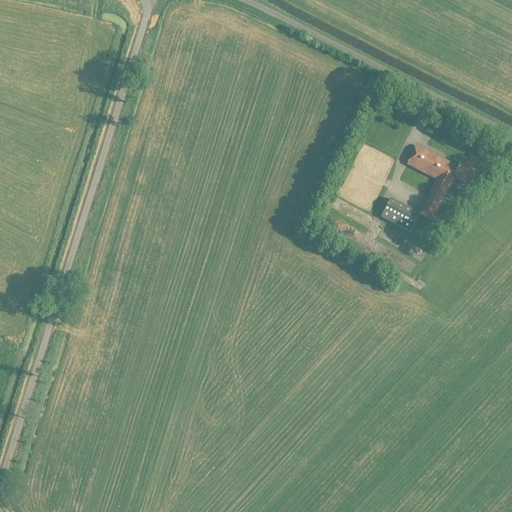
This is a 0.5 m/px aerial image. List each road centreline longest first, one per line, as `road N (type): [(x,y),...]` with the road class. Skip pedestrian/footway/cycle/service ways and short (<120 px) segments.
road 1 (unclassified): [(0,488),(152,0)]
road 2 (unclassified): [(511,134),(241,0)]
